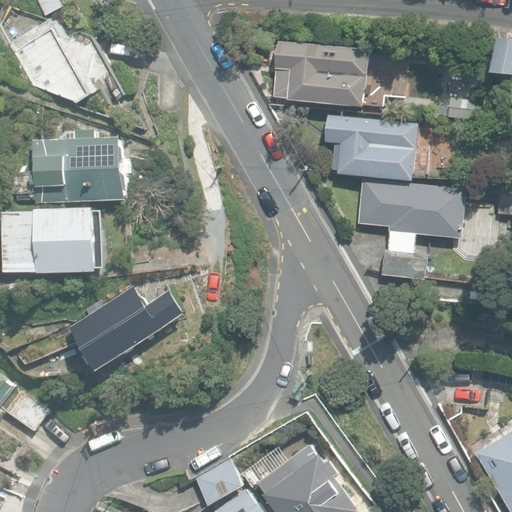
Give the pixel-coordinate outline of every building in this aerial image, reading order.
[(36,84),(80,101),(94,92),(89,83),(101,50),(62,35),(57,28),(47,34),(41,24),(10,43),(36,84)] [(496,73),(511,74),(511,38),(500,37),(496,73)] [(277,96),(368,106),(374,50),(283,41),(277,96)] [(165,110),(176,105),(170,92),(160,97),(165,110)] [(334,171),(416,179),(422,122),(332,113),(329,141),(337,142),(334,171)] [(19,173),(20,201),(131,198),(129,136),(103,137),(103,130),(82,131),(82,138),(36,140),(37,172),(19,173)] [(417,178),(432,179),(433,168),(418,167),(417,178)] [(391,250),(419,253),(421,233),(464,238),(469,191),(365,180),(360,223),(393,226),(391,250)] [(7,211),(9,273),(104,270),(102,208),(7,211)] [(386,273),(427,278),(430,255),(389,250),(386,273)] [(75,326),(103,370),(192,313),(176,287),(150,304),(139,286),(75,326)] [(0,407),(18,385),(0,371),(0,407)] [(293,397),(301,400),(308,384),(299,380),(293,397)] [(6,408),(39,431),(52,411),(19,389),(6,408)] [(480,452),(511,504),(511,433),(510,434),(503,422),(492,429),(499,441),(480,452)] [(262,481),(283,511),(366,511),(368,511),(332,459),(329,461),(323,453),(301,468),(295,459),(262,481)] [(196,477),(212,504),(250,482),(235,455),(196,477)] [(266,511),(249,489),(217,511),(266,511)]
